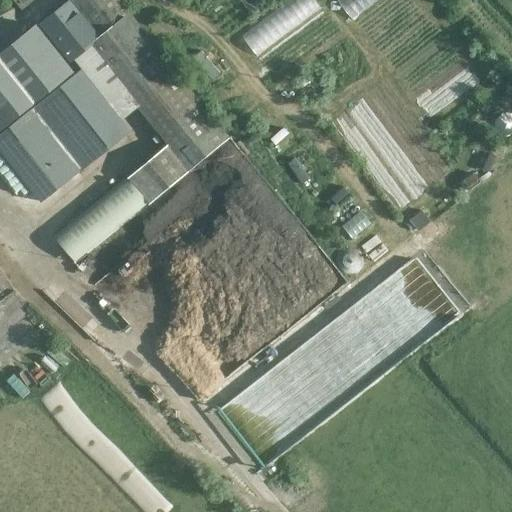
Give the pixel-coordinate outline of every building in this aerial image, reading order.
[(14,0),(22,9),(32,0),(14,0)] [(70,62),(93,44),(170,142),(129,176),(149,201),(151,203),(229,138),(118,0),(68,0),(39,24),(70,62)] [(256,56),(320,8),(313,0),(289,0),(242,37),(256,56)] [(377,0),(337,0),(336,2),(351,21),(377,0)] [(76,71),(39,24),(0,55),(0,136),(25,116),(31,111),(74,76),(78,73),(76,71)] [(78,171),(123,136),(74,76),(31,111),(78,171)] [(0,135),(0,150),(40,201),(78,171),(31,111),(0,135)] [(481,181),(473,172),(459,183),(466,192),(481,181)] [(149,201),(129,176),(55,235),(75,260),(149,201)] [(352,234),(371,223),(364,211),(345,222),(352,234)] [(409,220),(418,232),(431,222),(422,211),(409,220)]
